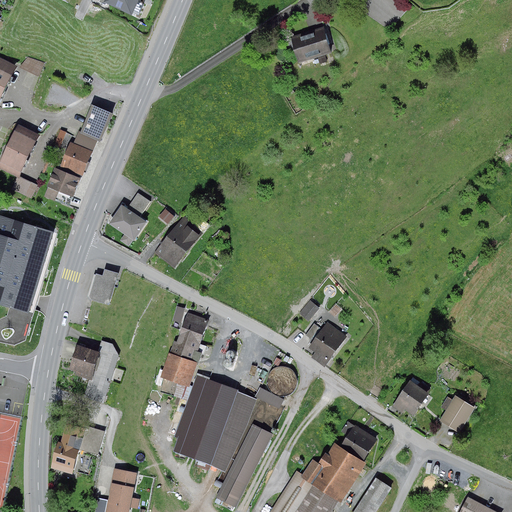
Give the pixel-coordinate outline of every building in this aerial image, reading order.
[(138,0),(107,0),(106,3),(132,15),(138,0)] [(324,28),(292,38),(300,63),(332,53),(324,28)] [(41,66),(24,58),(19,68),(37,76),(41,66)] [(0,103),(17,67),(0,59),(0,103)] [(112,113),(91,105),(80,133),(101,141),(112,113)] [(39,135),(18,124),(7,147),(29,156),(39,135)] [(61,130),(54,146),(60,149),(67,132),(61,130)] [(79,133),(74,144),(93,151),(98,141),(80,133),(79,133)] [(74,144),(71,142),(59,171),(81,180),(93,151),(74,144)] [(29,156),(7,147),(0,162),(0,169),(19,178),(29,156)] [(81,180),(59,171),(56,170),(46,196),(69,204),(72,197),(74,198),(81,180)] [(21,178),(15,191),(31,198),(37,185),(21,178)] [(133,200),(127,209),(140,217),(150,202),(138,193),(133,200)] [(127,209),(122,205),(110,224),(125,234),(121,240),(129,245),(133,240),(135,241),(148,222),(140,217),(127,209)] [(166,210),(159,217),(167,224),(174,217),(166,210)] [(57,234),(0,216),(0,304),(33,315),(37,303),(57,234)] [(184,218),(155,253),(174,269),(203,234),(184,218)] [(105,275),(95,273),(88,299),(111,305),(120,273),(107,270),(105,275)] [(310,303),(299,316),(308,323),(318,311),(310,303)] [(177,307),(173,320),(181,323),(185,309),(177,307)] [(208,320),(188,314),(180,338),(201,344),(208,320)] [(324,327),(308,349),(328,364),(344,342),(324,327)] [(201,344),(180,338),(179,343),(175,341),(170,354),(197,363),(199,363),(202,354),(204,354),(207,346),(201,344)] [(102,341),(98,352),(90,379),(84,397),(104,404),(119,357),(113,344),(102,341)] [(98,352),(77,346),(70,369),(75,371),(74,374),(90,379),(98,352)] [(228,361),(229,361),(231,361),(232,361),(233,360),(234,359),(234,358),(234,356),(234,355),(233,354),(232,353),(230,353),(229,353),(228,354),(227,355),(226,356),(226,357),(226,359),(227,360),(228,361)] [(170,354),(169,354),(161,377),(178,383),(189,387),(197,363),(170,354)] [(210,378),(197,374),(192,388),(189,387),(178,383),(173,397),(186,402),(173,438),(177,439),(173,452),(212,466),(238,391),(209,381),(210,378)] [(430,393),(410,380),(392,406),(402,413),(405,410),(414,417),(430,393)] [(0,406),(18,407),(18,384),(1,384),(1,388),(0,388),(0,406)] [(283,399),(260,387),(255,395),(279,407),(283,399)] [(257,399),(238,391),(212,466),(226,471),(247,427),(257,399)] [(476,408),(456,396),(453,401),(447,397),(441,408),(446,411),(440,421),(460,433),(476,408)] [(62,444),(58,443),(51,469),(73,475),(80,450),(87,427),(88,422),(76,418),(74,426),(67,424),(62,444)] [(377,440),(348,422),(343,429),(348,433),(340,446),(363,461),(377,440)] [(274,434),(253,424),(216,499),(237,509),(274,434)] [(105,432),(87,427),(80,450),(98,455),(105,432)] [(297,473),(272,511),(332,511),(339,502),(342,504),(367,463),(363,461),(340,446),(335,443),(328,454),(326,453),(319,463),(314,460),(303,477),(297,473)] [(115,469),(112,483),(134,488),(137,473),(115,469)] [(377,511),(392,489),(376,479),(355,511),(377,511)] [(134,488),(112,483),(106,511),(129,511),(130,507),(138,508),(140,500),(131,498),(134,488)] [(489,511),(466,500),(459,511),(489,511)]
